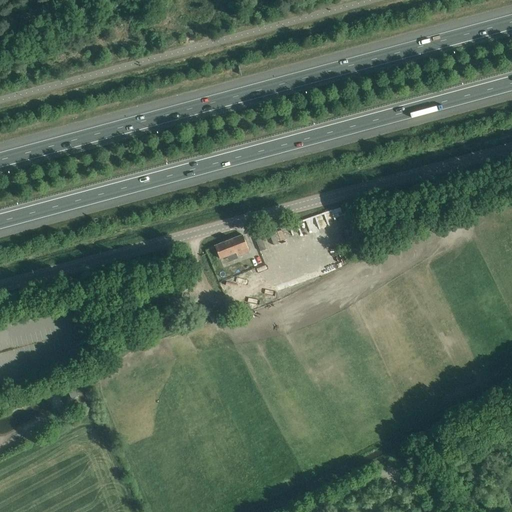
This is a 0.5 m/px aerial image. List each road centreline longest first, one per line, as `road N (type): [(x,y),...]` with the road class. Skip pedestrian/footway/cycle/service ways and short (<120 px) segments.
road 1 (unclassified): [(511,147),(0,286)]
road 2 (motorway): [(511,20),(0,158)]
road 3 (motorway): [(0,222),(511,84)]
